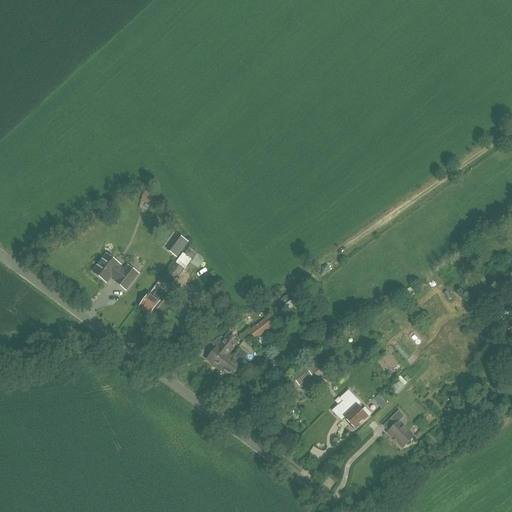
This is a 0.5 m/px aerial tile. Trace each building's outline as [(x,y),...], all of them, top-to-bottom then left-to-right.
[(177,258),(182,250),(172,242),(166,250),(177,258)] [(182,254),(175,263),(162,280),(170,287),(183,269),(184,270),(197,253),(189,247),(183,255),(182,254)] [(199,267),(205,259),(197,254),(191,262),(199,267)] [(125,273),(117,266),(118,265),(107,257),(95,273),(106,281),(111,274),(119,280),(117,282),(125,288),(136,274),(129,268),(125,273)] [(322,271),(319,274),(322,276),(325,273),(328,271),(329,267),(325,265),(322,267),(322,271)] [(149,316),(154,309),(156,310),(167,295),(160,289),(153,298),(149,295),(139,308),(149,316)] [(291,291),(282,298),(286,303),(295,296),(291,291)] [(191,296),(187,292),(182,295),(183,298),(184,299),(187,300),(191,296)] [(256,340),(275,325),(268,316),(249,330),(256,340)] [(216,348),(207,360),(220,370),(230,358),(228,356),(240,341),(229,333),(224,340),(221,338),(212,343),(216,348)] [(233,359),(230,358),(220,370),(230,378),(248,355),(241,349),(233,359)] [(390,350),(381,356),(390,369),(399,363),(390,350)] [(292,375),(293,377),(299,386),(312,376),(320,370),(318,367),(314,362),(306,368),(304,366),(292,375)] [(397,396),(409,383),(401,376),(389,389),(397,396)] [(461,386),(468,394),(477,386),(470,378),(461,386)] [(425,402),(434,392),(429,388),(420,397),(425,402)] [(362,411),(357,406),(360,403),(348,391),(340,399),(343,402),(333,411),(339,418),(342,414),(345,417),(344,417),(355,429),(368,417),(371,414),(365,408),(362,411)] [(386,404),(382,400),(378,404),(382,408),(386,404)] [(390,419),(396,425),(388,433),(403,448),(406,444),(407,445),(408,445),(409,445),(410,445),(411,444),(411,443),(411,442),(411,441),(410,440),(414,437),(399,422),(405,417),(399,411),(390,419)] [(423,429),(430,423),(423,416),(416,423),(423,429)]
